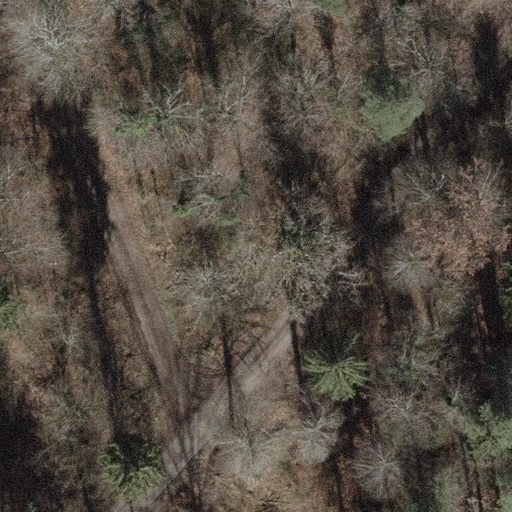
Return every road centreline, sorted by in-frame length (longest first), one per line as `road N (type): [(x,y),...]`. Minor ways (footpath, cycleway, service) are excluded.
road 1 (track): [(511,37),(266,358),(117,511)]
road 2 (track): [(0,3),(133,270),(178,387),(209,418)]
road 3 (track): [(511,332),(316,375),(209,418)]
